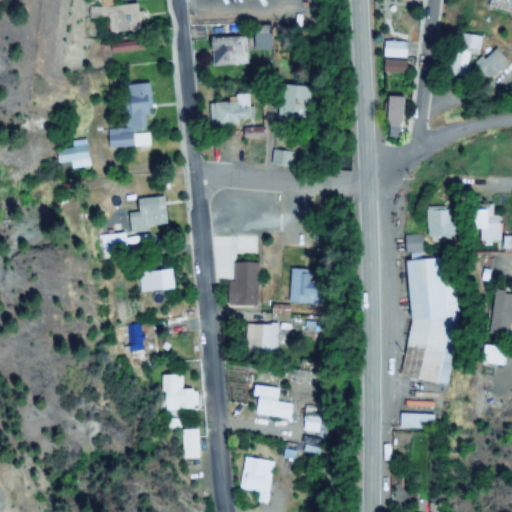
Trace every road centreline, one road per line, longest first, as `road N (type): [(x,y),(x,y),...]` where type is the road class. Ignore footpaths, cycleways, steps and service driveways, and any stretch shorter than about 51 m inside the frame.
road 1 (residential): [(179,0),(226,511)]
road 2 (primary): [(370,511),(354,0)]
road 3 (residential): [(190,177),(364,182)]
road 4 (residential): [(364,182),(412,138),(511,117)]
road 5 (residential): [(434,0),(412,138)]
